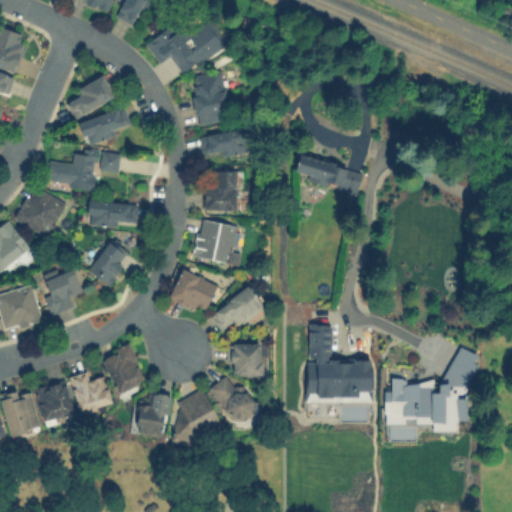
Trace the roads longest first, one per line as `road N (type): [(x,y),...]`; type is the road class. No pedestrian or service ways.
road 1 (residential): [(0,364),(86,339),(137,304),(169,248),(175,186)]
road 2 (residential): [(175,186),(170,134),(130,65),(101,38),(8,0)]
road 3 (residential): [(0,190),(72,26)]
